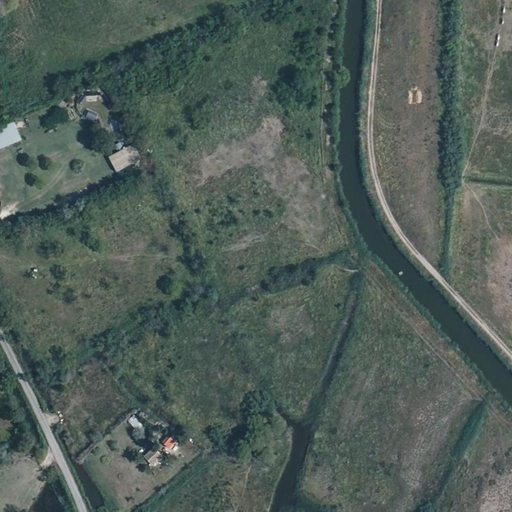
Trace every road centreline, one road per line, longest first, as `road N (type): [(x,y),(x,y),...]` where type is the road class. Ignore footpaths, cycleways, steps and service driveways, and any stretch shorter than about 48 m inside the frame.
road 1 (track): [(377,0),(369,100),(377,186),(412,251),(511,359)]
road 2 (unclassified): [(82,511),(0,338)]
